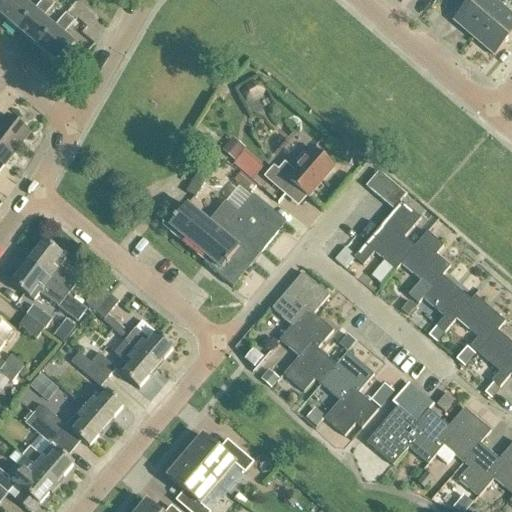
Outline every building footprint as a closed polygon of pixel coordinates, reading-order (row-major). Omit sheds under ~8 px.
[(12,0),(0,14),(0,17),(18,33),(35,13),(24,4),(27,0),(12,0)] [(0,0),(0,14),(12,0),(0,0)] [(47,0),(35,13),(18,33),(38,51),(55,31),(44,21),(56,8),(47,0)] [(490,0),(474,0),(453,24),(474,42),(502,10),(490,0)] [(511,18),(502,10),(474,42),(495,60),(511,39),(511,18)] [(55,31),(38,51),(58,68),(75,48),(64,39),(76,25),(67,17),(55,31)] [(0,165),(5,169),(30,136),(7,119),(0,128),(0,165)] [(239,140),(227,151),(255,181),(267,170),(239,140)] [(298,168),(300,169),(295,174),(285,165),(278,173),(274,169),(265,179),(288,199),(296,189),(309,200),(334,170),(314,152),(310,158),(308,156),(305,155),(298,163),(298,168)] [(195,202),(215,169),(205,164),(185,196),(195,202)] [(375,197),(388,182),(379,174),(366,190),(375,197)] [(385,205),(397,190),(388,182),(375,197),(385,205)] [(397,190),(385,205),(394,213),(406,198),(397,190)] [(233,290),(287,225),(254,198),(251,201),(239,217),(227,207),(226,207),(209,227),(187,209),(169,230),(208,262),(204,266),(233,290)] [(375,256),(397,274),(402,268),(401,267),(415,251),(415,250),(404,241),(421,222),(402,206),(355,261),(364,269),(375,256)] [(442,279),(443,279),(450,270),(437,258),(444,249),(428,235),(415,250),(415,251),(401,267),(402,268),(421,284),(409,299),(419,307),(424,302),(423,302),(442,279)] [(28,266),(57,288),(61,283),(54,278),(56,275),(53,272),(62,259),(44,245),(28,266)] [(70,298),(57,288),(28,266),(12,287),(34,305),(40,297),(59,311),(70,298)] [(314,318),(315,317),(330,299),(303,277),(273,313),(292,329),(293,330),(307,312),(314,318)] [(471,304),(443,279),(442,279),(423,302),(424,302),(445,320),(437,330),(445,336),(457,323),(457,322),(472,304),(471,304)] [(87,308),(95,315),(110,298),(102,291),(87,308)] [(95,315),(104,323),(119,306),(110,298),(95,315)] [(498,334),(506,325),(475,299),(471,304),(472,304),(457,322),(457,323),(479,341),(471,350),(478,357),(497,334),(498,334)] [(415,310),(409,305),(402,314),(408,320),(415,310)] [(334,334),(315,317),(314,318),(307,312),(293,330),(292,329),(280,344),(300,360),(300,361),(311,347),(318,353),(319,352),(334,334)] [(37,344),(45,333),(27,319),(19,330),(37,344)] [(64,347),(76,331),(67,323),(55,339),(64,347)] [(0,355),(14,337),(0,325),(0,355)] [(436,347),(445,336),(437,330),(429,340),(436,347)] [(157,337),(150,346),(135,334),(125,345),(157,373),(175,353),(157,337)] [(500,375),(493,384),(500,391),(511,377),(511,346),(498,334),(497,334),(478,357),(500,375)] [(347,354),(355,345),(348,339),(340,349),(347,354)] [(140,393),(157,373),(125,345),(114,358),(125,368),(128,365),(131,368),(122,378),(140,393)] [(338,369),(337,368),(319,352),(318,353),(311,347),(300,361),(300,360),(284,379),(305,396),(315,383),(321,388),(338,369)] [(475,358),(467,351),(457,363),(465,370),(475,358)] [(359,397),(359,396),(375,378),(348,356),(337,368),(338,369),(321,388),(340,404),(341,405),(352,391),(359,397)] [(109,382),(92,367),(80,357),(72,367),(100,391),(109,382)] [(92,367),(109,382),(117,372),(100,358),(92,367)] [(7,368),(19,377),(25,369),(13,360),(7,368)] [(7,368),(0,362),(0,375),(13,386),(19,377),(7,368)] [(59,393),(41,378),(30,390),(48,406),(59,393)] [(394,395),(384,388),(371,404),(380,411),(394,395)] [(379,413),(359,396),(359,397),(352,391),(341,405),(340,404),(325,423),(345,440),(356,427),(362,432),(379,413)] [(79,406),(107,431),(125,411),(104,393),(93,405),(92,404),(91,405),(85,400),(79,406)] [(446,416),(455,404),(447,397),(437,409),(446,416)] [(90,451),(107,431),(79,406),(71,415),(76,419),(66,431),(41,410),(34,417),(60,440),(75,453),(82,444),(90,451)] [(418,427),(398,410),(367,446),(394,469),(409,451),(420,437),(414,432),(418,427)] [(444,449),(445,450),(437,459),(448,468),(456,459),(464,466),(480,447),(481,447),(492,434),(465,412),(449,430),(449,431),(455,436),(444,449)] [(449,431),(449,430),(430,413),(418,427),(414,432),(420,437),(409,451),(429,468),(437,459),(445,450),(444,449),(455,436),(449,431)] [(75,453),(60,440),(34,417),(25,428),(50,450),(40,461),(30,452),(23,459),(29,464),(57,488),(75,468),(67,461),(75,453)] [(226,459),(225,458),(203,440),(186,461),(218,488),(236,468),(245,477),(254,467),(234,450),(226,459)] [(499,463),(481,447),(480,447),(464,466),(469,471),(459,484),(479,501),(495,483),(494,482),(505,469),(499,463)] [(511,448),(499,463),(505,469),(494,482),(495,483),(511,497),(511,448)] [(185,511),(205,511),(201,509),(218,488),(186,461),(168,481),(191,500),(183,510),(185,511)] [(36,511),(57,488),(29,464),(28,465),(25,463),(19,470),(18,469),(8,481),(0,474),(0,508),(17,489),(23,494),(16,502),(26,511),(36,511)] [(424,492),(430,484),(424,479),(418,487),(424,492)]
